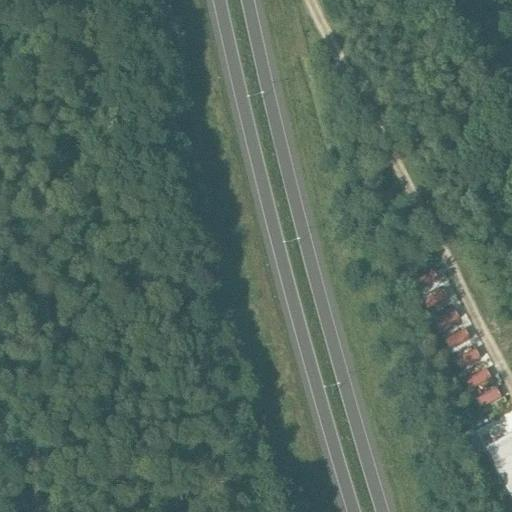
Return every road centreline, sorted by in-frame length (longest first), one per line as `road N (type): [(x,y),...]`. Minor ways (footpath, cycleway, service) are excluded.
road 1 (primary): [(386,511),(251,0)]
road 2 (primary): [(215,0),(349,511)]
